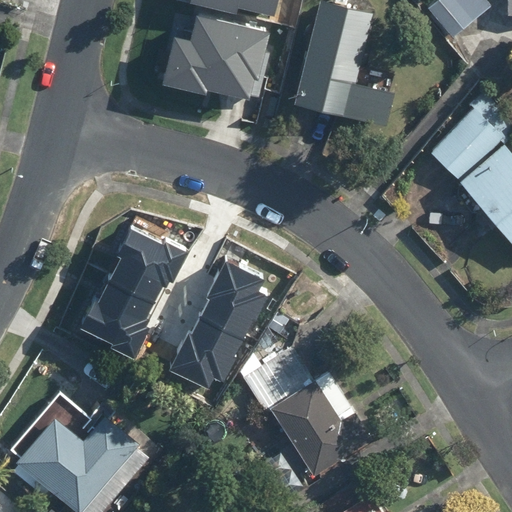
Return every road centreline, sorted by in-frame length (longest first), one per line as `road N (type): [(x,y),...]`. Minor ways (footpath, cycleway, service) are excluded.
road 1 (residential): [(60,126),(198,162),(300,202),(391,282),(466,386)]
road 2 (residential): [(0,286),(60,126)]
road 3 (residential): [(60,126),(91,0)]
